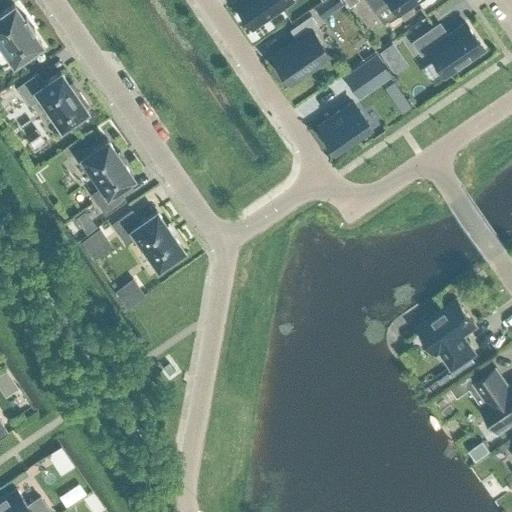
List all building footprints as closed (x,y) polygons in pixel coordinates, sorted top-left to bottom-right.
[(233,0),(251,25),(287,0),(233,0)] [(329,0),(320,0),(313,5),(321,16),(335,7),(329,0)] [(367,0),(372,7),(382,0),(388,0),(396,11),(409,2),(410,4),(416,0),(367,0)] [(22,15),(13,1),(0,10),(0,43),(12,61),(23,53),(25,57),(38,48),(36,44),(40,41),(31,28),(33,26),(24,13),(22,15)] [(317,23),(310,13),(288,27),(295,37),(270,54),(289,81),(328,54),(310,28),(317,23)] [(433,23),(410,39),(419,52),(426,48),(444,73),(482,46),(464,20),(442,35),(433,23)] [(362,48),(375,43),(370,29),(356,34),(362,48)] [(392,62),(407,50),(393,33),(378,45),(392,62)] [(344,74),(357,94),(389,72),(375,53),(344,74)] [(75,92),(59,69),(43,80),(36,70),(16,84),(29,102),(38,95),(60,126),(72,117),(74,120),(85,113),(83,110),(86,108),(84,105),(87,102),(78,90),(75,92)] [(401,93),(391,101),(399,113),(410,105),(401,93)] [(368,125),(351,100),(318,123),(335,147),(368,125)] [(132,175),(106,137),(80,155),(82,158),(79,160),(88,173),(90,171),(100,185),(90,191),(104,211),(124,198),(116,186),(132,175)] [(84,232),(95,224),(84,208),(73,216),(84,232)] [(111,221),(125,241),(135,235),(156,265),(168,257),(171,260),(181,253),(179,250),(182,247),(155,208),(139,219),(131,208),(111,221)] [(144,293),(132,275),(113,288),(125,306),(144,293)] [(457,296),(417,324),(436,351),(439,348),(452,367),(475,351),(462,332),(476,323),(457,296)] [(497,431),(511,420),(511,380),(509,382),(496,363),(472,380),(485,399),(478,403),(497,431)] [(5,368),(0,371),(0,381),(10,375),(5,368)] [(436,395),(431,399),(436,406),(441,402),(436,395)] [(499,444),(489,451),(496,460),(505,453),(499,444)] [(3,493),(0,494),(0,511),(50,511),(38,494),(26,502),(16,487),(5,494),(3,493)]
